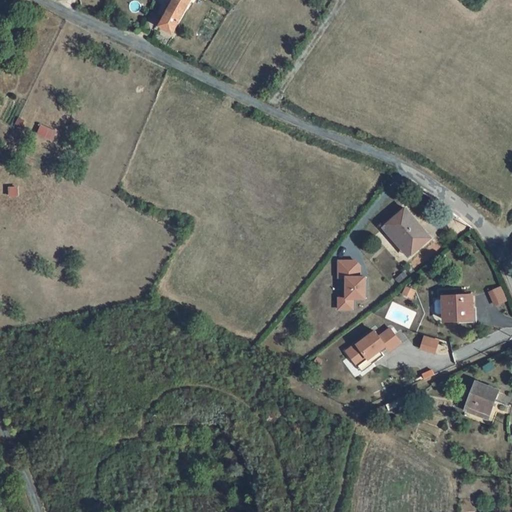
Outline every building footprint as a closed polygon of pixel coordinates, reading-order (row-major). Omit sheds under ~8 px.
[(187,0),(175,24),(189,32),(207,0),(187,0)] [(52,139),(56,130),(40,124),(36,133),(52,139)] [(385,227),(409,255),(430,237),(406,209),(385,227)] [(336,295),(336,310),(353,310),(354,298),(363,298),(363,258),(337,258),(336,277),(343,277),(343,295),(336,295)] [(488,290),(494,305),(507,300),(501,284),(488,290)] [(474,319),(473,296),(444,297),(444,300),(437,300),(435,302),(436,313),(438,315),(444,314),(445,321),(474,319)] [(384,345),(388,352),(402,342),(390,325),(378,334),(374,328),(343,349),(354,365),(384,345)] [(423,334),(419,348),(435,353),(439,339),(423,334)] [(434,375),(432,370),(423,374),(425,379),(434,375)] [(491,413),(499,391),(477,382),(466,410),(479,415),(481,409),(491,413)] [(390,410),(415,400),(412,393),(388,404),(390,410)] [(488,419),(491,413),(481,409),(479,415),(488,419)]
